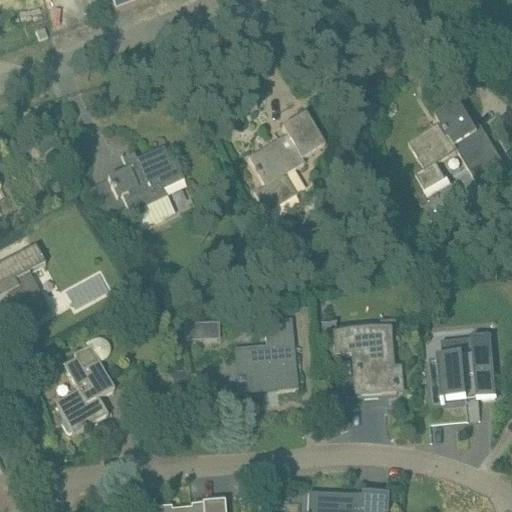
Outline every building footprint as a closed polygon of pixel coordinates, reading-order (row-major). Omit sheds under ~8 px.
[(146,0),(110,0),(115,12),(146,0)] [(408,146),(426,174),(416,180),(425,195),(446,182),(436,168),(459,154),(486,199),(511,182),(511,180),(480,129),(476,132),(458,103),(435,117),(440,127),(408,146)] [(248,162),(253,171),(264,190),(253,196),(265,217),(296,198),(285,178),(304,167),(301,162),(324,149),(305,117),(282,131),(286,139),(248,162)] [(184,183),(175,163),(171,165),(164,150),(135,163),(137,168),(108,181),(117,202),(123,199),(131,216),(168,200),(164,192),(184,183)] [(58,198),(66,189),(59,183),(51,192),(58,198)] [(25,329),(34,324),(50,316),(28,275),(45,266),(36,249),(0,267),(0,300),(8,297),(25,329)] [(238,351),(241,374),(241,380),(237,381),(238,395),(264,393),(263,390),(277,388),(278,394),(298,393),(294,346),(290,346),(288,322),(263,325),(266,348),(238,351)] [(185,331),(185,341),(196,340),(196,330),(185,331)] [(361,398),(396,395),(391,330),(332,334),(334,357),(357,356),(361,398)] [(477,401),(497,399),(491,337),(471,339),(473,360),(441,363),(445,404),(466,402),(466,399),(476,398),(477,401)] [(64,369),(77,393),(55,405),(64,422),(63,422),(62,426),(67,435),(70,436),(72,435),(73,438),(108,419),(101,407),(99,408),(96,403),(114,393),(111,385),(99,365),(107,361),(109,357),(110,353),(109,348),(106,344),(101,341),(96,341),(86,347),(88,350),(80,354),(73,358),(76,362),(64,369)] [(172,373),(173,391),(189,389),(186,372),(172,373)] [(309,497),(308,511),(387,511),(388,496),(362,495),(361,503),(348,502),(349,499),(309,497)]
